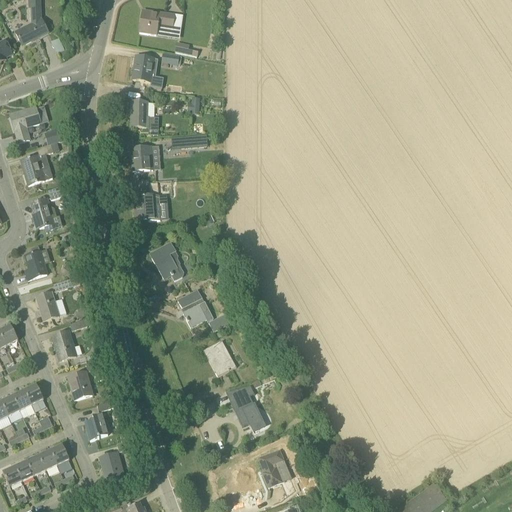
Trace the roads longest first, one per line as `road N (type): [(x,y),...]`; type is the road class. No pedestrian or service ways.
road 1 (unclassified): [(180,511),(125,358),(91,136),(92,69)]
road 2 (residential): [(44,511),(78,496),(89,477),(0,266)]
